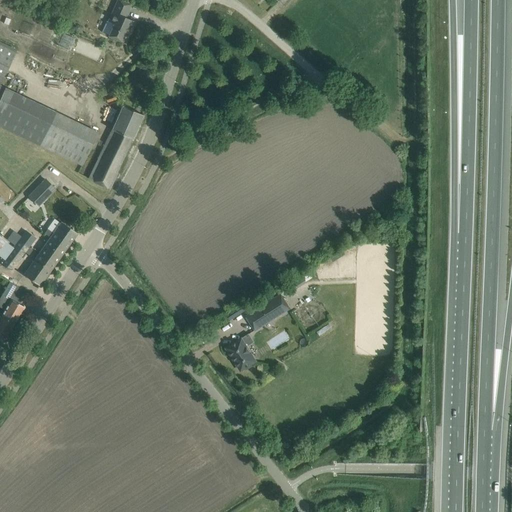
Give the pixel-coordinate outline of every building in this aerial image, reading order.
[(106,21),(101,32),(109,35),(108,36),(115,39),(125,43),(129,34),(128,33),(130,28),(131,29),(134,21),(129,19),(124,17),(130,5),(121,1),(119,0),(117,0),(108,22),(106,21)] [(132,138),(132,139),(142,114),(122,105),(88,179),(110,189),(132,138)] [(56,112),(40,146),(72,161),(81,165),(97,133),(88,128),(56,112)] [(28,195),(38,205),(55,188),(45,178),(28,195)] [(53,233),(47,229),(44,233),(50,237),(23,274),(40,286),(77,233),(61,222),(53,233)] [(13,245),(0,263),(0,264),(10,271),(25,251),(29,245),(34,239),(24,231),(22,233),(13,245)] [(14,324),(24,307),(11,299),(2,294),(0,297),(0,307),(4,310),(2,314),(1,316),(14,324)] [(246,316),(255,330),(289,308),(280,295),(246,316)] [(0,339),(3,341),(14,324),(1,316),(2,314),(0,312),(0,339)] [(252,366),(251,364),(256,361),(241,338),(226,348),(241,371),(245,368),(246,369),(252,366)]
